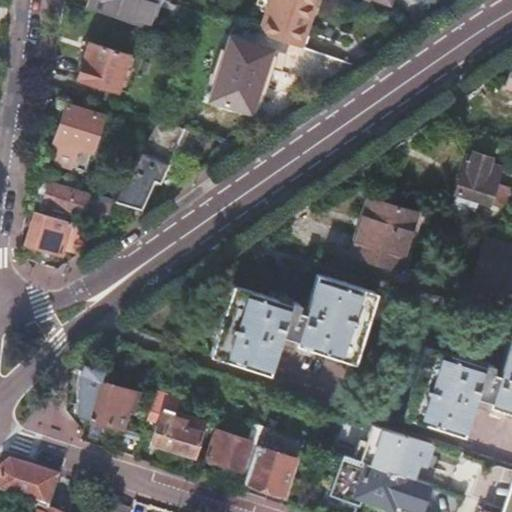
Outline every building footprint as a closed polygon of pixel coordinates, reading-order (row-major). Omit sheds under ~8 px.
[(91,0),(88,9),(146,27),(155,0),(91,0)] [(269,0),(256,0),(254,8),(266,12),(269,0)] [(269,0),(266,12),(259,33),(299,47),(304,32),(308,20),(311,21),(317,0),(269,0)] [(299,47),(303,48),(308,34),(304,32),(299,47)] [(88,43),(77,79),(116,91),(128,55),(88,43)] [(265,66),(224,52),(208,99),(250,112),(265,66)] [(84,178),(92,153),(104,117),(67,105),(55,141),(62,143),(55,164),(72,169),(70,173),(84,178)] [(482,138),(503,145),(511,121),(490,113),(482,138)] [(159,121),(116,199),(141,207),(155,178),(161,180),(181,128),(165,123),(159,121)] [(486,151),(483,162),(499,167),(502,156),(486,151)] [(499,167),(483,162),(467,156),(455,193),(481,202),(503,209),(511,187),(496,182),(500,167),(499,167)] [(45,182),(43,189),(49,191),(45,204),(54,207),(53,211),(69,216),(71,212),(80,215),(83,216),(84,213),(88,200),(99,203),(101,204),(110,207),(112,202),(73,191),(45,182)] [(49,191),(43,189),(38,202),(45,204),(49,191)] [(424,214),(426,205),(390,194),(388,203),(369,196),(351,253),(361,256),(397,268),(416,211),(424,214)] [(95,216),(99,203),(88,200),(84,213),(95,216)] [(71,221),(35,211),(25,244),(61,254),(63,248),(71,221)] [(71,221),(63,248),(72,250),(80,224),(71,221)] [(511,244),(486,236),(470,283),(511,296),(511,244)] [(231,284),(209,354),(267,372),(280,333),(295,338),(293,342),(353,361),(376,291),(317,273),(304,311),(296,308),(298,301),(291,299),(289,302),(231,284)] [(427,346),(404,417),(463,436),(476,396),(490,400),(488,405),(511,412),(511,335),(499,373),(491,370),(493,363),(485,361),(484,364),(427,346)] [(102,369),(81,362),(77,373),(77,413),(88,417),(99,380),(102,369)] [(99,380),(88,417),(121,428),(129,404),(134,406),(138,393),(99,380)] [(172,393),(158,388),(148,418),(157,421),(151,441),(192,454),(205,415),(176,404),(172,417),(165,415),(172,393)] [(262,425),(265,415),(256,412),(252,421),(262,425)] [(255,445),(262,425),(252,421),(245,440),(212,429),(203,457),(246,472),(255,445)] [(126,428),(118,452),(135,458),(143,434),(126,428)] [(295,458),(255,445),(246,472),(243,481),(283,494),(295,458)] [(365,461),(343,453),(328,496),(359,506),(361,498),(391,508),(393,502),(420,511),(429,483),(365,461)] [(0,466),(0,489),(32,502),(44,507),(56,475),(9,460),(0,466)] [(57,511),(44,507),(32,502),(28,511),(57,511)] [(112,503),(108,511),(123,511),(125,507),(112,503)]
